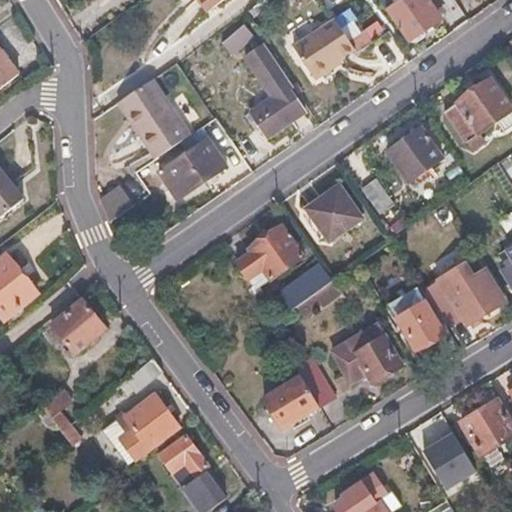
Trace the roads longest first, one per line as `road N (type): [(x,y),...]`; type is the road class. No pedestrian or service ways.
road 1 (residential): [(120,288),(511,16)]
road 2 (residential): [(511,342),(276,484)]
road 3 (residential): [(120,288),(276,484)]
road 4 (residential): [(71,70),(68,194),(120,288)]
